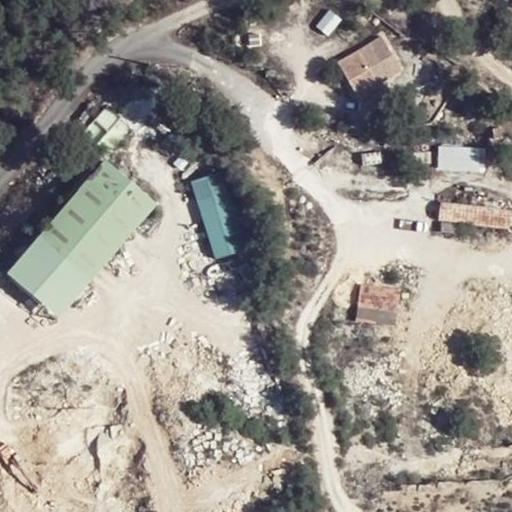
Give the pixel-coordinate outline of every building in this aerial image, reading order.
[(378,38),(355,54),(367,75),(372,83),(394,67),(378,38)] [(334,69),(346,88),(367,75),(355,54),(334,69)] [(372,83),(367,75),(346,88),(357,107),(379,94),(372,83)] [(436,145),(435,169),(485,170),(485,146),(436,145)] [(154,199),(103,157),(16,254),(66,296),(154,199)] [(187,183),(214,261),(245,250),(218,172),(187,183)] [(438,203),(436,219),(506,229),(509,212),(438,203)] [(395,324),(399,288),(357,284),(353,319),(395,324)]
